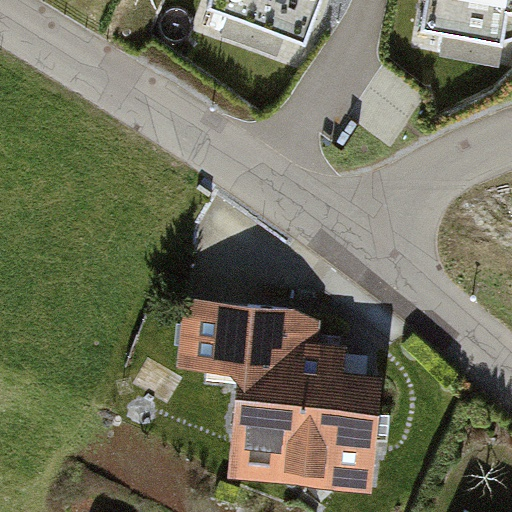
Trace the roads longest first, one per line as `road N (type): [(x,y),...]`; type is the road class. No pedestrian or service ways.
road 1 (residential): [(0,23),(337,233)]
road 2 (residential): [(337,233),(511,383)]
road 3 (residential): [(511,134),(337,233)]
